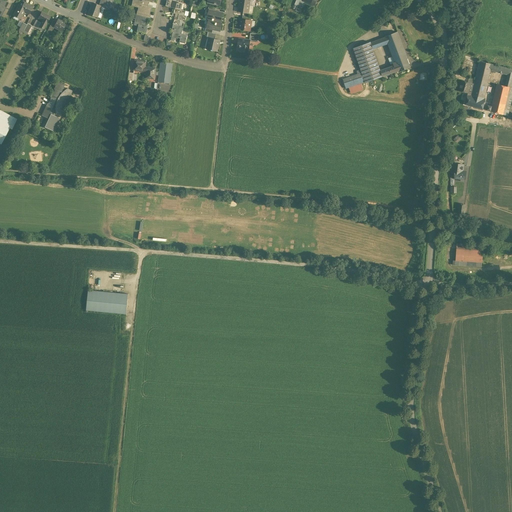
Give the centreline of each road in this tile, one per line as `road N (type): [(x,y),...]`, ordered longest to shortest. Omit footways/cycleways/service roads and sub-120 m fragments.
road 1 (track): [(0,241),(289,263),(445,286),(511,283)]
road 2 (track): [(433,226),(288,197),(5,171)]
road 3 (residential): [(419,0),(444,37),(427,284)]
road 4 (track): [(114,511),(141,250),(114,238)]
road 5 (tertiary): [(427,284),(411,409),(439,511)]
road 6 (residential): [(77,17),(225,68),(231,0)]
road 7 (track): [(211,188),(225,68)]
